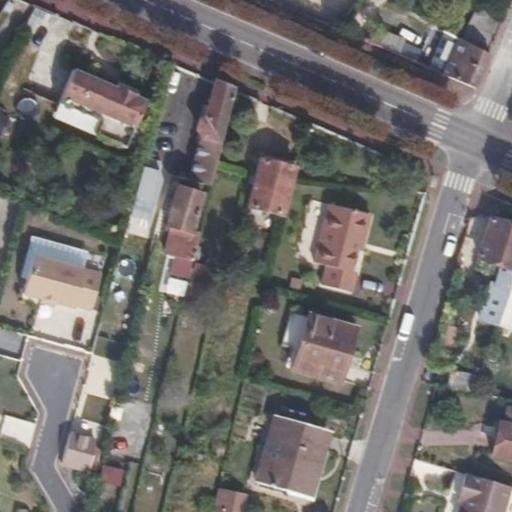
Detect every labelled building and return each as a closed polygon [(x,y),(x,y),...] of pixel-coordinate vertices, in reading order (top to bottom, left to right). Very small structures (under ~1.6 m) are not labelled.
[(495,35),(503,18),(476,6),(469,23),(495,35)] [(371,44),(397,54),(402,40),(378,29),(371,44)] [(472,88),(487,54),(458,41),(444,75),(472,88)] [(138,93),(74,67),(60,101),(102,118),(96,132),(128,146),(149,99),(137,94),(138,93)] [(210,184),(233,88),(218,81),(209,118),(202,121),(200,126),(204,135),(193,180),(210,184)] [(182,92),(167,87),(141,181),(163,186),(164,181),(158,180),(182,92)] [(294,167),(262,159),(251,206),(284,214),(294,167)] [(156,204),(163,186),(141,181),(137,199),(156,204)] [(183,301),(199,232),(194,230),(203,191),(178,184),(167,227),(172,229),(166,253),(176,256),(167,294),(175,295),(175,299),(183,301)] [(366,240),(372,214),(331,204),(316,262),(329,266),(323,285),(352,292),(357,271),(353,269),(360,239),(366,240)] [(511,286),(511,225),(494,219),(483,255),(509,265),(496,311),(503,313),(511,286)] [(21,294),(94,304),(99,266),(83,264),(86,244),(29,236),(21,294)] [(209,267),(197,264),(190,290),(193,290),(190,302),(201,304),(209,267)] [(511,286),(503,313),(500,325),(511,329),(511,286)] [(356,328),(311,314),(295,367),(340,380),(356,328)] [(452,371),(450,387),(477,393),(479,376),(452,371)] [(86,385),(80,404),(99,409),(104,391),(86,385)] [(511,409),(508,424),(503,424),(497,453),(511,456),(511,409)] [(333,432),(274,415),(255,480),(314,497),(333,432)] [(72,433),(63,464),(88,470),(96,440),(72,433)] [(227,446),(214,444),(211,456),(223,459),(227,446)] [(102,464),(99,481),(121,484),(123,466),(102,464)] [(478,511),(488,479),(443,465),(435,491),(440,493),(434,511),(478,511)] [(240,511),(244,496),(220,490),(214,511),(240,511)]
